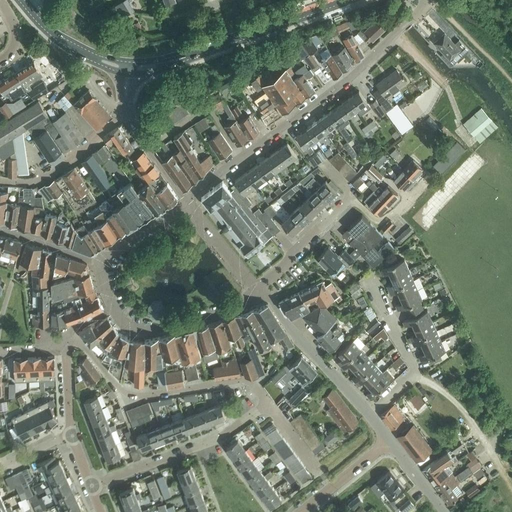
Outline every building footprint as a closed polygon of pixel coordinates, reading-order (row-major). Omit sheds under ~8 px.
[(135,11),(129,2),(120,7),(127,16),(135,11)] [(348,23),(351,30),(361,27),(358,19),(348,23)] [(372,39),(385,28),(376,19),(366,28),(364,26),(357,32),(365,41),(370,36),(372,39)] [(340,33),(336,26),(330,30),(333,37),(340,33)] [(445,34),(435,43),(450,59),(460,50),(445,34)] [(321,40),(318,35),(310,38),(315,44),(321,40)] [(347,46),(356,61),(364,56),(352,35),(345,39),(349,45),(347,46)] [(310,38),(301,41),(302,42),(310,54),(318,48),(315,44),(310,38)] [(316,62),(310,54),(302,42),(297,46),(292,48),(300,60),(305,57),(311,66),(316,62)] [(332,55),(343,71),(351,66),(349,61),(352,59),(344,47),(332,55)] [(321,59),(333,79),(342,73),(330,54),(321,59)] [(23,83),(30,94),(17,103),(21,109),(48,91),(43,83),(32,90),(28,85),(43,76),(34,62),(16,73),(23,83)] [(300,76),(294,80),(296,84),(306,97),(314,91),(307,80),(306,79),(308,78),(309,78),(314,75),(310,69),(308,70),(304,65),(296,70),(300,76)] [(290,67),(263,86),(282,114),(297,104),(306,97),(296,84),(290,76),(294,73),(290,67)] [(381,104),(380,105),(385,113),(386,112),(394,123),(401,118),(393,108),(387,99),(385,97),(405,82),(396,70),(376,84),(379,89),(373,93),(381,104)] [(0,87),(4,95),(23,83),(16,73),(0,83),(0,87)] [(222,93),(235,86),(232,81),(220,88),(222,93)] [(89,90),(74,103),(96,128),(111,115),(97,99),(89,90)] [(348,99),(356,111),(357,110),(360,114),(364,111),(361,107),(367,103),(358,91),(348,99)] [(230,122),(225,126),(237,145),(248,139),(225,103),(219,92),(206,100),(209,106),(211,105),(214,109),(222,105),(228,115),(226,117),(230,122)] [(261,96),(254,100),(263,113),(260,116),(267,125),(281,115),(269,97),(264,100),(261,96)] [(12,99),(5,104),(12,114),(19,110),(12,99)] [(337,106),(346,118),(356,111),(348,99),(337,106)] [(385,113),(380,105),(376,100),(370,104),(379,117),(385,113)] [(15,149),(14,143),(13,138),(23,132),(27,129),(40,121),(44,126),(51,122),(38,101),(0,125),(0,154),(3,160),(15,153),(15,149)] [(5,104),(0,107),(7,118),(12,114),(5,104)] [(176,107),(183,117),(188,113),(181,104),(176,107)] [(231,109),(249,138),(259,131),(249,115),(244,118),(236,106),(231,109)] [(327,114),(336,125),(339,130),(344,126),(340,122),(346,118),(337,106),(327,114)] [(172,110),(178,120),(183,117),(176,107),(172,110)] [(463,124),(467,128),(474,136),(480,143),(498,126),(492,120),(494,119),(492,117),(491,119),(485,112),(481,108),(463,124)] [(167,114),(174,123),(178,120),(172,110),(167,114)] [(64,153),(83,140),(66,113),(46,126),(64,153)] [(162,117),(169,127),(174,123),(167,114),(162,117)] [(317,121),(325,133),(328,138),(333,134),(330,130),(336,125),(327,114),(317,121)] [(157,120),(161,126),(164,130),(169,127),(162,117),(157,120)] [(209,126),(204,118),(195,124),(200,132),(209,126)] [(27,129),(51,166),(64,158),(44,126),(40,121),(27,129)] [(306,129),(315,140),(325,133),(317,121),(306,129)] [(366,125),(370,130),(376,126),(372,121),(366,125)] [(364,134),(370,130),(366,125),(361,129),(364,134)] [(119,127),(103,138),(108,145),(115,140),(125,155),(134,149),(119,127)] [(308,145),(315,140),(306,129),(295,137),(308,154),(313,151),(308,145)] [(181,149),(172,154),(192,183),(200,176),(213,164),(208,156),(200,161),(190,145),(193,143),(190,138),(185,130),(174,137),(181,149)] [(13,138),(14,143),(24,142),(23,132),(13,138)] [(208,141),(221,159),(232,150),(220,133),(208,141)] [(348,142),(353,138),(350,134),(345,138),(348,142)] [(287,142),(276,150),(286,163),(297,155),(287,142)] [(357,155),(350,145),(347,142),(343,145),(346,148),(353,158),(357,155)] [(456,142),(434,165),(441,172),(464,149),(456,142)] [(102,147),(91,154),(92,155),(98,164),(109,157),(102,147)] [(321,150),(327,157),(333,153),(330,148),(324,152),(322,149),(321,150)] [(396,149),(390,154),(394,159),(400,153),(396,149)] [(276,150),(266,158),(275,171),(286,163),(276,150)] [(321,150),(308,159),(313,167),(327,157),(321,150)] [(144,152),(134,159),(139,167),(135,170),(142,181),(146,178),(148,180),(159,173),(159,172),(154,165),(153,165),(144,152)] [(338,152),(329,161),(332,165),(341,156),(338,152)] [(370,152),(366,156),(370,161),(374,157),(370,152)] [(172,154),(162,161),(183,191),(192,183),(172,154)] [(92,155),(82,163),(101,191),(113,184),(101,167),(98,164),(92,155)] [(341,156),(332,165),(336,169),(346,160),(341,156)] [(266,158),(255,165),(265,178),(275,171),(266,158)] [(413,159),(403,169),(413,179),(423,169),(413,159)] [(8,160),(8,178),(16,178),(16,160),(8,160)] [(346,160),(336,169),(340,173),(349,164),(346,160)] [(370,173),(379,182),(385,177),(372,163),(366,169),(366,170),(370,173)] [(349,164),(340,173),(344,177),(353,168),(349,164)] [(255,165),(245,173),(254,186),(265,178),(255,165)] [(311,172),(305,177),(328,200),(337,192),(325,181),(320,185),(313,177),(314,176),(313,175),(320,169),(318,167),(311,172)] [(96,202),(74,168),(55,180),(77,214),(96,202)] [(353,168),(344,177),(348,181),(357,173),(353,168)] [(403,189),(413,179),(403,169),(393,180),(403,189)] [(294,175),(297,179),(302,175),(299,171),(294,175)] [(159,173),(148,180),(150,183),(166,206),(178,199),(167,183),(167,184),(159,173)] [(236,183),(231,186),(234,189),(249,207),(252,204),(246,196),(244,194),(254,186),(245,173),(234,181),(236,183)] [(305,177),(299,181),(304,186),(305,185),(312,193),(308,197),(319,209),(328,200),(305,177)] [(362,180),(359,177),(352,184),(357,189),(364,182),(362,180)] [(209,191),(201,197),(211,210),(224,225),(227,222),(231,228),(228,230),(240,245),(244,241),(244,242),(259,229),(252,220),(256,217),(254,213),(253,213),(249,207),(234,189),(231,191),(222,181),(214,187),(213,187),(209,190),(209,191)] [(46,187),(53,199),(54,200),(62,194),(53,182),(46,187)] [(124,187),(118,192),(122,198),(139,224),(155,214),(132,183),(124,188),(124,187)] [(150,183),(138,191),(155,214),(166,206),(150,183)] [(374,191),(388,205),(398,195),(388,185),(383,190),(378,186),(377,188),(373,183),(369,187),(374,191)] [(291,188),(286,192),(290,196),(295,192),(299,188),(295,185),(291,188)] [(39,190),(43,197),(47,203),(53,199),(46,187),(45,186),(39,190)] [(274,191),(277,195),(282,191),(279,187),(274,191)] [(23,197),(21,206),(27,207),(33,208),(31,231),(41,234),(52,238),(56,216),(46,214),(46,213),(44,208),(42,197),(34,198),(34,196),(31,189),(23,189),(23,197)] [(364,201),(368,205),(379,215),(388,205),(374,191),(364,201)] [(286,192),(280,197),(285,201),(290,196),(286,192)] [(8,203),(5,224),(17,228),(21,206),(23,197),(18,197),(17,205),(8,203)] [(308,197),(299,206),(310,217),(319,209),(308,197)] [(119,206),(113,210),(126,231),(139,224),(122,198),(116,201),(119,206)] [(107,201),(99,206),(103,211),(119,236),(126,231),(113,210),(107,201)] [(269,205),(264,209),(265,211),(271,217),(277,212),(270,205),(269,205)] [(21,206),(17,228),(24,229),(27,207),(21,206)] [(299,206),(290,214),(301,226),(310,217),(299,206)] [(27,207),(24,229),(31,231),(33,208),(27,207)] [(258,209),(253,213),(254,213),(256,217),(257,217),(262,213),(258,209)] [(103,211),(90,220),(105,245),(119,236),(103,211)] [(262,213),(257,217),(267,229),(268,228),(273,235),(280,229),(271,217),(265,211),(262,213)] [(290,214),(281,223),(293,235),(301,226),(290,214)] [(59,215),(53,238),(64,242),(66,243),(73,245),(76,232),(75,230),(74,230),(74,229),(71,225),(71,224),(68,220),(65,221),(59,215)] [(383,237),(379,232),(362,215),(350,227),(352,229),(350,232),(355,237),(349,242),(355,249),(356,249),(361,254),(373,267),(394,247),(389,242),(379,252),(374,246),(383,237)] [(244,241),(240,245),(248,255),(254,250),(254,251),(258,248),(258,247),(264,242),(263,241),(268,238),(263,232),(265,230),(267,229),(257,217),(256,217),(252,220),(259,229),(244,242),(244,241)] [(90,220),(84,224),(99,249),(105,245),(90,220)] [(390,220),(382,229),(386,232),(394,224),(390,220)] [(73,245),(73,246),(87,252),(91,253),(93,253),(99,249),(84,224),(74,230),(75,230),(76,232),(73,245)] [(399,237),(395,241),(400,245),(404,241),(414,231),(410,227),(399,237)] [(6,238),(1,255),(11,258),(8,267),(14,268),(17,259),(22,242),(6,238)] [(20,263),(19,268),(27,270),(29,265),(34,246),(26,244),(20,263)] [(34,246),(29,265),(33,266),(32,276),(38,276),(42,249),(34,246)] [(331,274),(334,277),(345,265),(347,267),(349,265),(354,260),(349,255),(345,250),(340,255),(337,257),(328,247),(316,259),(331,274)] [(42,249),(38,276),(48,276),(52,252),(42,249)] [(350,253),(349,255),(354,260),(361,254),(356,249),(355,249),(350,253)] [(57,254),(53,277),(55,277),(65,275),(66,271),(70,259),(57,254)] [(390,272),(392,277),(409,270),(405,260),(398,263),(396,257),(385,262),(387,267),(380,271),(382,276),(390,272)] [(74,274),(75,277),(89,274),(86,264),(70,259),(66,271),(74,274)] [(387,286),(389,291),(414,280),(409,270),(392,277),(394,283),(387,286)] [(75,277),(52,284),(52,299),(54,300),(64,297),(65,301),(75,299),(75,298),(79,297),(80,297),(85,296),(88,301),(97,296),(95,293),(93,289),(89,274),(75,277)] [(38,276),(32,276),(33,287),(33,296),(37,296),(37,308),(49,308),(49,288),(48,276),(38,276)] [(414,280),(389,291),(391,295),(399,292),(401,297),(418,290),(414,280)] [(322,281),(310,287),(315,297),(321,294),(328,290),(330,293),(336,289),(332,283),(326,286),(322,281)] [(357,282),(348,289),(352,294),(361,286),(360,285),(357,282)] [(310,287),(299,292),(307,305),(315,301),(317,305),(319,304),(321,307),(315,310),(318,314),(326,308),(324,305),(326,304),(321,294),(315,297),(310,287)] [(360,288),(351,295),(355,300),(363,292),(364,292),(363,290),(360,288)] [(445,288),(439,290),(442,297),(448,295),(445,288)] [(328,290),(321,294),(326,304),(336,299),(339,302),(342,300),(336,289),(330,293),(328,290)] [(398,310),(405,307),(408,313),(423,306),(420,300),(423,299),(418,290),(401,297),(403,302),(396,305),(398,310)] [(299,292),(279,302),(286,315),(287,314),(290,321),(301,315),(308,322),(318,314),(315,310),(311,312),(307,305),(299,292)] [(78,305),(84,319),(103,309),(97,296),(88,301),(82,303),(80,297),(75,298),(78,305)] [(155,300),(150,305),(150,312),(155,316),(161,317),(166,312),(166,305),(162,301),(155,300)] [(62,304),(68,324),(84,319),(78,305),(67,308),(66,303),(62,304)] [(52,310),(52,326),(68,324),(62,304),(58,305),(59,309),(52,310)] [(268,305),(252,310),(271,341),(278,336),(287,350),(294,345),(268,305)] [(408,313),(411,318),(403,322),(406,327),(413,323),(415,329),(432,321),(428,311),(425,312),(423,306),(408,313)] [(37,314),(33,314),(33,326),(49,326),(49,308),(37,308),(37,314)] [(318,314),(308,322),(319,335),(317,337),(330,351),(342,341),(338,336),(343,331),(338,325),(332,330),(329,326),(337,319),(326,308),(318,314)] [(252,310),(234,317),(243,335),(251,332),(260,349),(264,348),(265,351),(271,349),(270,345),(272,343),(271,341),(252,310)] [(345,323),(353,318),(349,312),(341,317),(345,323)] [(234,317),(222,321),(228,338),(234,335),(239,345),(244,343),(243,340),(245,339),(243,335),(234,317)] [(93,324),(80,331),(91,344),(114,327),(107,318),(95,327),(93,324)] [(368,333),(380,322),(375,318),(364,329),(368,333)] [(222,321),(208,325),(216,350),(227,346),(228,350),(232,349),(231,345),(230,345),(228,338),(222,321)] [(418,334),(410,338),(407,339),(409,343),(412,342),(413,342),(437,331),(432,321),(415,329),(418,334)] [(208,325),(193,329),(197,345),(201,344),(206,360),(218,356),(216,350),(208,325)] [(101,338),(98,340),(104,347),(99,354),(104,357),(120,334),(113,328),(101,338)] [(384,328),(378,332),(382,336),(381,337),(385,340),(389,337),(389,336),(384,328)] [(189,330),(176,334),(180,353),(184,367),(187,380),(198,378),(195,365),(192,366),(190,359),(201,356),(197,345),(193,329),(189,330)] [(437,331),(413,342),(415,347),(422,343),(424,349),(441,341),(437,331)] [(104,357),(102,360),(111,363),(108,369),(120,381),(123,368),(124,363),(129,339),(120,334),(104,357)] [(172,335),(160,338),(165,358),(180,353),(176,334),(172,335)] [(150,339),(144,340),(145,368),(156,366),(159,384),(166,383),(165,371),(167,370),(166,364),(160,338),(150,339)] [(124,363),(123,368),(130,369),(130,364),(139,365),(138,368),(135,367),(134,386),(144,386),(144,340),(129,339),(124,363)] [(338,363),(341,367),(361,349),(353,341),(339,354),(343,359),(338,363)] [(446,351),(441,341),(424,349),(426,354),(420,357),(422,362),(429,359),(431,364),(442,359),(440,354),(446,351)] [(251,358),(258,375),(265,372),(258,355),(257,356),(253,348),(247,350),(251,358)] [(361,349),(341,367),(344,371),(349,366),(353,370),(368,357),(361,349)] [(304,383),(317,370),(302,355),(289,367),(304,383)] [(41,357),(27,358),(29,381),(40,381),(42,381),(41,357)] [(54,357),(41,357),(42,381),(44,380),(55,380),(54,357)] [(87,387),(100,377),(102,376),(87,357),(79,363),(84,371),(80,374),(87,387)] [(368,357),(353,370),(357,375),(352,380),(355,383),(375,365),(368,357)] [(400,357),(390,365),(395,370),(405,362),(400,357)] [(27,358),(14,359),(15,382),(29,381),(27,358)] [(258,375),(251,358),(241,362),(240,362),(245,376),(255,375),(256,375),(258,375)] [(213,368),(216,380),(240,375),(237,360),(221,363),(221,366),(213,368)] [(375,365),(355,383),(359,387),(364,382),(368,386),(382,373),(375,365)] [(167,370),(165,371),(166,383),(167,387),(185,384),(182,368),(167,370)] [(390,381),(382,373),(368,386),(372,390),(366,395),(370,399),(390,381)] [(328,410),(344,432),(358,421),(334,389),(323,397),(331,408),(328,410)] [(112,399),(115,396),(110,391),(107,394),(112,399)] [(410,399),(417,409),(424,403),(417,394),(410,399)] [(97,396),(84,401),(89,413),(102,408),(97,396)] [(158,401),(151,402),(155,412),(160,411),(160,410),(167,410),(165,405),(164,400),(158,401)] [(221,404),(208,409),(214,422),(226,418),(225,415),(230,413),(229,410),(225,400),(220,402),(221,404)] [(5,402),(0,402),(0,410),(6,410),(8,409),(7,401),(5,402)] [(48,401),(36,407),(46,427),(58,422),(48,401)] [(147,415),(149,415),(153,413),(148,402),(143,404),(147,415)] [(142,417),(147,415),(143,404),(137,406),(142,417)] [(380,416),(392,430),(392,431),(406,420),(394,405),(380,416)] [(132,408),(136,419),(142,417),(137,406),(132,408)] [(36,407),(23,413),(34,433),(46,427),(36,407)] [(102,408),(89,413),(93,425),(107,420),(102,408)] [(131,421),(136,420),(136,419),(132,408),(126,410),(131,421)] [(208,409),(196,414),(201,427),(214,422),(208,409)] [(23,413),(11,419),(12,421),(15,426),(21,439),(34,433),(23,413)] [(196,414),(184,418),(189,432),(201,427),(196,414)] [(300,415),(291,422),(294,427),(304,420),(300,415)] [(184,418),(172,423),(178,436),(189,432),(184,418)] [(107,420),(93,425),(98,437),(111,432),(117,429),(115,424),(109,427),(107,420)] [(304,420),(294,427),(298,431),(307,424),(304,420)] [(172,423),(160,427),(166,441),(178,436),(172,423)] [(276,428),(272,424),(262,431),(266,436),(276,428)] [(307,424),(298,431),(301,436),(311,429),(307,424)] [(414,425),(397,438),(416,462),(433,450),(414,425)] [(160,427),(148,432),(154,445),(166,441),(160,427)] [(276,428),(266,436),(270,441),(279,433),(276,428)] [(301,436),(312,450),(321,443),(311,429),(301,436)] [(111,432),(98,437),(103,449),(116,444),(111,432)] [(148,432),(136,437),(142,450),(154,445),(148,432)] [(254,436),(258,441),(263,437),(260,432),(254,436)] [(279,433),(270,441),(273,445),(283,438),(279,433)] [(448,452),(423,471),(429,479),(456,458),(455,456),(452,458),(449,455),(464,445),(457,435),(452,438),(455,442),(446,449),(448,452)] [(261,445),(266,441),(263,437),(258,441),(261,445)] [(127,440),(132,452),(130,452),(134,462),(140,459),(136,450),(132,438),(127,440)] [(283,438),(273,445),(277,450),(287,443),(283,438)] [(226,449),(233,459),(245,450),(237,440),(226,449)] [(116,444),(103,449),(108,461),(121,456),(125,454),(120,442),(116,444)] [(287,443),(277,450),(281,455),(290,448),(287,443)] [(324,447),(321,443),(312,450),(315,454),(324,447)] [(290,448),(281,455),(284,460),(294,452),(290,448)] [(233,459),(241,468),(252,460),(245,450),(233,459)] [(269,456),(272,460),(277,456),(274,452),(269,456)] [(294,452),(284,460),(288,465),(298,457),(294,452)] [(275,464),(281,460),(277,456),(272,460),(275,464)] [(52,457),(36,465),(39,471),(44,469),(49,480),(65,472),(59,461),(54,463),(52,457)] [(298,457),(288,465),(292,469),(301,462),(298,457)] [(456,458),(429,479),(435,487),(444,480),(448,485),(478,462),(476,458),(467,464),(469,467),(454,477),(451,474),(453,473),(449,467),(458,460),(456,458)] [(241,468),(248,478),(259,470),(252,460),(241,468)] [(301,462),(292,469),(295,474),(305,467),(301,462)] [(444,480),(435,487),(449,505),(458,498),(451,490),(459,484),(458,484),(473,473),(477,478),(484,473),(480,467),(482,466),(478,462),(448,485),(444,480)] [(178,471),(182,482),(195,477),(191,466),(178,471)] [(305,467),(295,474),(299,479),(308,472),(305,467)] [(22,471),(27,482),(32,479),(27,469),(22,471)] [(248,478),(255,488),(272,475),(269,471),(264,476),(259,470),(248,478)] [(16,474),(21,484),(27,482),(22,471),(16,474)] [(284,475),(287,480),(292,476),(289,471),(284,475)] [(49,480),(44,482),(46,487),(51,484),(55,491),(70,484),(65,472),(49,480)] [(308,472),(299,479),(303,484),(312,477),(308,472)] [(377,483),(372,487),(380,498),(385,493),(391,501),(404,490),(390,472),(378,482),(377,483)] [(10,477),(15,487),(21,484),(16,474),(10,477)] [(272,475),(255,488),(263,498),(274,489),(267,480),(273,475),(272,475)] [(157,479),(161,490),(167,488),(163,476),(157,479)] [(10,490),(15,487),(10,477),(5,479),(10,490)] [(182,482),(187,493),(200,489),(195,477),(182,482)] [(147,484),(151,494),(158,491),(154,481),(147,484)] [(21,484),(24,491),(30,489),(27,482),(21,484)] [(15,487),(19,494),(24,491),(21,484),(15,487)] [(70,484),(55,491),(60,503),(75,496),(70,484)] [(475,484),(465,491),(469,497),(479,490),(475,484)] [(120,492),(124,504),(138,499),(141,497),(139,493),(136,494),(133,487),(132,485),(127,486),(128,489),(120,492)] [(161,490),(163,495),(165,499),(171,497),(170,493),(167,488),(161,490)] [(24,491),(27,497),(29,496),(32,502),(37,499),(34,494),(33,495),(30,489),(24,491)] [(187,493),(191,505),(204,500),(200,489),(187,493)] [(282,500),(274,489),(263,498),(270,508),(282,500)] [(21,500),(26,498),(27,497),(24,491),(19,494),(21,500)] [(75,496),(60,503),(64,511),(70,511),(81,507),(75,496)] [(358,496),(348,505),(352,509),(362,501),(358,496)] [(124,504),(127,511),(137,511),(142,511),(138,499),(124,504)] [(191,505),(193,511),(206,511),(208,511),(204,500),(191,505)] [(0,502),(0,511),(9,511),(13,510),(11,506),(6,508),(3,502),(0,502)]
